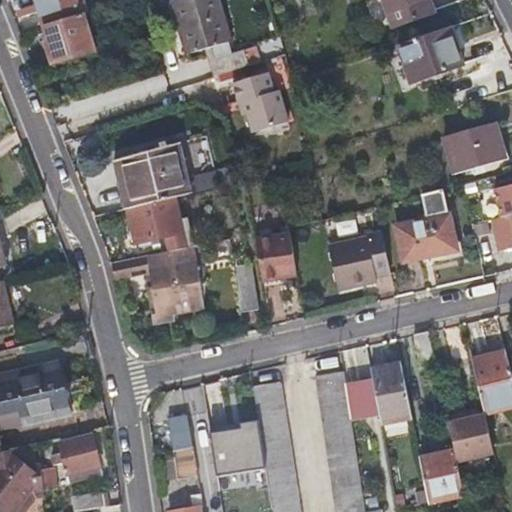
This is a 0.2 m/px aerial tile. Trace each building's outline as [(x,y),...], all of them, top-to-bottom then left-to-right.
[(84,16),(85,15),(86,15),(81,0),(36,0),(45,27),(84,16)] [(188,56),(209,50),(230,44),(217,0),(184,0),(172,4),(188,56)] [(384,0),(394,25),(413,18),(433,11),(429,0),(384,0)] [(94,52),(84,16),(45,27),(50,44),(49,45),(54,63),(94,52)] [(397,45),(404,64),(411,83),(461,65),(447,27),(397,45)] [(251,67),(248,60),(246,52),(214,62),(219,77),(251,67)] [(320,75),(327,90),(341,83),(334,69),(320,75)] [(269,74),(233,85),(240,107),(244,105),(253,134),(289,123),(280,92),(275,93),(269,74)] [(240,107),(244,120),(248,118),(244,105),(240,107)] [(314,125),(309,109),(299,111),(303,129),(314,125)] [(491,119),(467,126),(443,133),(455,171),(503,156),(491,119)] [(129,210),(174,199),(188,196),(176,144),(113,161),(124,211),(129,210)] [(193,177),(198,192),(215,187),(211,172),(193,177)] [(499,255),(511,253),(511,184),(495,188),(500,218),(475,223),(479,241),(496,238),(499,255)] [(398,227),(401,245),(405,263),(459,252),(446,191),(423,197),(429,220),(398,227)] [(180,225),(174,199),(129,210),(136,244),(168,237),(171,251),(187,248),(180,225)] [(390,267),(383,231),(367,235),(367,237),(331,246),(339,287),(376,280),(374,271),(390,267)] [(291,233),(255,239),(262,283),(297,277),(291,233)] [(201,263),(233,256),(230,239),(197,246),(201,263)] [(197,246),(191,247),(202,306),(203,292),(204,278),(201,263),(197,246)] [(202,306),(191,247),(187,248),(171,251),(147,256),(150,274),(153,291),(149,292),(154,318),(171,315),(170,311),(202,306)] [(114,282),(150,274),(147,256),(109,264),(114,282)] [(242,313),(251,311),(260,310),(254,275),(236,278),(242,313)] [(426,333),(419,335),(412,336),(420,368),(434,364),(426,333)] [(469,362),(475,389),(482,416),(511,408),(511,383),(504,353),(469,362)] [(371,380),(374,399),(377,415),(379,426),(411,419),(399,365),(369,371),(371,380)] [(0,430),(57,417),(51,391),(45,366),(0,376),(0,430)] [(344,384),(342,373),(314,377),(334,511),(363,511),(364,511),(349,420),(344,384)] [(371,380),(363,381),(369,417),(377,415),(374,399),(371,380)] [(344,384),(349,420),(369,417),(363,381),(344,384)] [(269,511),(299,511),(280,385),(251,389),(269,511)] [(453,451),(456,465),(491,457),(482,416),(481,416),(447,424),(453,451)] [(90,437),(74,441),(59,445),(67,476),(97,468),(90,437)] [(42,489),(40,470),(37,444),(0,452),(0,511),(12,511),(29,490),(42,489)] [(193,447),(182,449),(171,451),(175,480),(197,475),(193,447)] [(419,458),(423,481),(428,502),(462,495),(456,465),(453,451),(419,458)] [(42,489),(43,491),(43,492),(54,491),(52,469),(40,470),(42,489)] [(109,505),(107,499),(106,492),(75,497),(77,511),(109,505)] [(191,508),(179,510),(170,511),(199,511),(199,506),(202,506),(200,492),(189,494),(191,508)]
